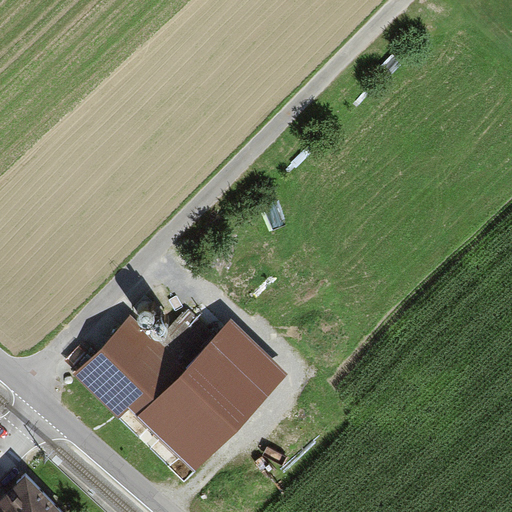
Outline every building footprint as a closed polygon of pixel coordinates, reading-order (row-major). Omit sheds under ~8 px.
[(253,244),(215,274),(242,307),(279,277),(295,296),(321,274),(307,257),(290,271),(281,260),(272,267),(253,244)] [(149,319),(151,314),(149,308),(144,306),(139,308),(138,308),(136,314),(138,319),(144,321),(149,319)] [(149,346),(176,372),(209,338),(181,312),(149,346)] [(160,331),(162,326),(160,320),(155,318),(150,320),(149,320),(147,326),(150,331),(155,333),(160,331)] [(123,403),(157,369),(116,327),(81,361),(123,403)] [(0,511),(58,511),(46,499),(45,500),(22,475),(15,481),(22,489),(9,501),(7,498),(0,504),(0,511)]
